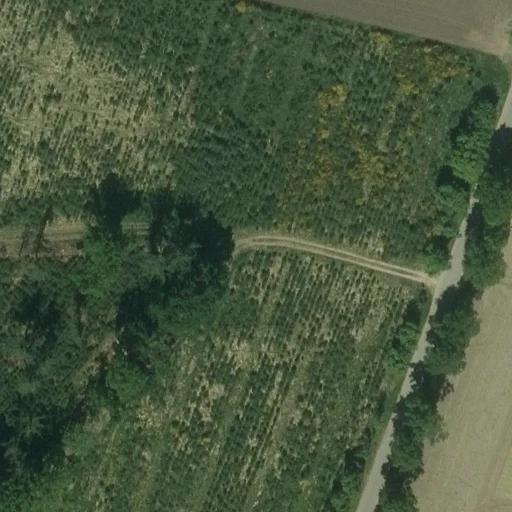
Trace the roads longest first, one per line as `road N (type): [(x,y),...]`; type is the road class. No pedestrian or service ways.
road 1 (track): [(437,292),(311,251),(236,252),(82,438),(0,506)]
road 2 (unclassified): [(358,511),(511,90)]
